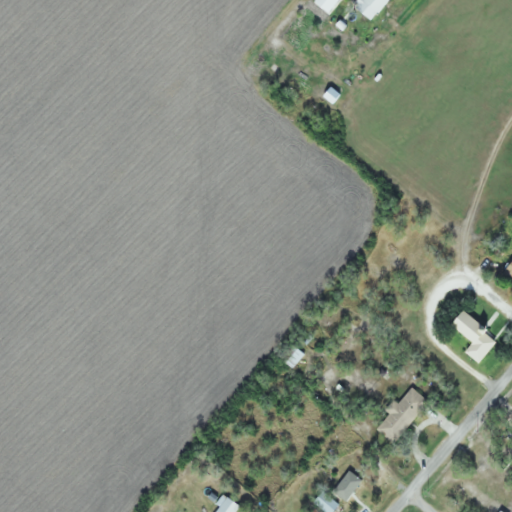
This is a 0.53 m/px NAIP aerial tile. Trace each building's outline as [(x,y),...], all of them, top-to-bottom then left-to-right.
[(358,0),(351,10),(369,22),(384,0),(358,0)] [(511,259),(501,267),(511,284),(511,259)] [(468,344),(462,352),(476,363),(494,341),(456,311),(445,325),(468,344)] [(300,355),(289,346),(278,361),(289,370),(300,355)] [(372,427),(389,443),(425,403),(408,387),(372,427)] [(343,502),(355,481),(339,471),(327,492),(343,502)] [(320,511),(329,511),(335,505),(319,492),(310,503),(320,511)] [(232,511),(236,508),(221,495),(213,505),(216,507),(212,511),(232,511)]
